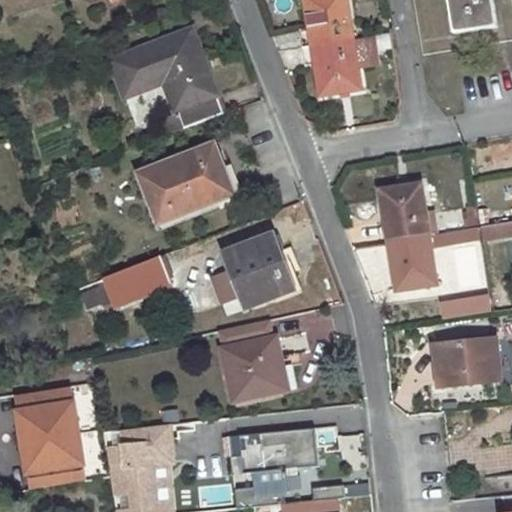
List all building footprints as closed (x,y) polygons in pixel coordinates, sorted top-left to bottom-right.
[(347,0),(305,0),(310,28),(313,28),(316,46),(354,40),(347,0)] [(413,0),(418,29),(427,27),(425,15),(446,11),(443,0),(413,0)] [(493,0),(448,0),(455,35),(498,27),(493,0)] [(191,31),(171,39),(179,59),(199,51),(191,31)] [(171,39),(111,63),(124,98),(164,83),(177,114),(183,130),(225,114),(199,51),(179,59),(171,39)] [(354,40),(316,46),(319,65),(317,65),(322,97),(363,90),(354,40)] [(392,97),(385,97),(386,109),(393,108),(392,97)] [(177,114),(165,118),(172,134),(183,130),(177,114)] [(214,145),(138,175),(158,225),(218,202),(207,175),(223,168),(214,145)] [(223,168),(207,175),(218,202),(233,196),(223,168)] [(422,187),(382,192),(387,224),(389,224),(392,242),(430,236),(422,187)] [(511,222),(491,226),(493,240),(511,237),(511,222)] [(481,228),(483,242),(493,240),(491,226),(481,228)] [(275,235),(224,254),(245,309),(289,293),(279,265),(284,262),(275,235)] [(395,261),(393,261),(398,293),(438,287),(437,280),(433,259),(430,236),(392,242),(395,261)] [(159,257),(104,278),(116,309),(170,287),(159,257)] [(444,257),(433,259),(437,280),(448,278),(444,257)] [(284,262),(279,265),(289,293),(300,289),(289,260),(284,262)] [(85,315),(108,310),(101,282),(79,288),(85,315)] [(485,291),(460,295),(463,314),(488,310),(485,291)] [(182,294),(162,300),(166,315),(186,309),(182,294)] [(275,338),(222,349),(233,403),(282,392),(275,360),(280,359),(275,338)] [(497,340),(441,346),(442,364),(438,364),(440,387),(501,381),(497,340)] [(74,406),(72,388),(15,396),(18,414),(24,413),(34,472),(28,473),(32,490),(88,482),(84,464),(73,466),(64,408),(74,406)] [(84,464),(74,406),(64,408),(73,466),(84,464)] [(24,413),(18,414),(28,473),(34,472),(24,413)] [(169,425),(122,431),(123,447),(108,448),(112,481),(126,479),(128,494),(114,495),(115,511),(156,511),(152,466),(174,463),(169,425)] [(335,427),(314,429),(315,443),(336,441),(335,427)] [(313,430),(239,438),(243,477),(265,474),(266,478),(270,481),(274,482),(280,482),(283,480),(285,477),(286,471),(310,469),(318,469),(313,430)] [(310,469),(286,471),(285,477),(283,480),(280,482),(311,478),(310,469)]
